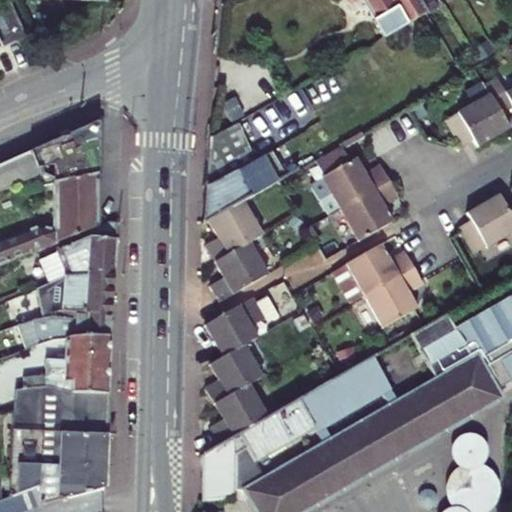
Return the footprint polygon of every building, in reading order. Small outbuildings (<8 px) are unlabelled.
[(0,0),(0,51),(27,39),(8,0),(0,0)] [(427,16),(417,0),(360,0),(384,39),(402,29),(427,16)] [(432,0),(417,0),(427,16),(438,9),(432,0)] [(427,16),(402,29),(411,44),(435,30),(427,16)] [(511,106),(511,108),(511,89),(504,94),(496,80),(483,87),(489,95),(499,114),(511,106)] [(444,122),(459,148),(472,141),(476,148),(508,129),(499,114),(489,95),(444,122)] [(237,124),(211,138),(202,227),(208,224),(243,203),(279,182),(281,181),(274,167),(260,174),(251,158),(237,124)] [(53,183),(98,174),(98,132),(88,126),(0,165),(0,190),(35,175),(38,167),(53,164),(53,183)] [(339,211),(389,182),(380,166),(366,173),(357,158),(354,160),(345,142),(314,160),(324,178),(311,186),(329,216),(339,211)] [(99,225),(98,174),(53,183),(52,231),(40,229),(24,233),(33,253),(79,233),(99,225)] [(279,182),(291,202),(297,198),(286,178),(281,181),(279,182)] [(357,243),(394,221),(385,206),(398,198),(389,182),(339,211),(357,243)] [(511,220),(510,217),(498,196),(466,215),(470,222),(458,229),(473,256),(511,233),(511,220)] [(243,203),(208,224),(218,241),(204,248),(214,264),(248,244),(262,236),(243,203)] [(53,245),(67,276),(85,276),(85,271),(113,273),(116,217),(99,225),(79,233),(53,245)] [(0,266),(33,253),(24,233),(0,242),(0,266)] [(210,287),(219,303),(266,276),(248,244),(214,264),(223,280),(210,287)] [(344,265),(364,298),(413,269),(403,251),(390,259),(381,244),(344,265)] [(413,269),(364,298),(382,329),(418,308),(410,293),(423,285),(413,269)] [(62,312),(91,314),(111,315),(113,273),(85,271),(85,276),(67,276),(62,276),(61,279),(43,287),(43,296),(62,297),(62,312)] [(0,304),(26,294),(21,283),(0,292),(0,304)] [(511,297),(478,317),(506,366),(511,362),(511,297)] [(204,326),(222,358),(243,346),(257,338),(251,328),(263,320),(250,300),(204,326)] [(36,346),(67,339),(73,337),(110,338),(111,315),(91,314),(91,319),(49,319),(48,314),(41,315),(41,320),(32,322),(36,346)] [(455,330),(447,315),(428,327),(439,346),(458,334),(463,332),(468,329),(464,324),(455,330)] [(478,317),(464,324),(468,329),(463,332),(477,356),(502,398),(503,397),(498,388),(511,380),(511,362),(506,366),(478,317)] [(0,333),(0,360),(36,346),(32,322),(0,333)] [(304,511),(502,398),(477,356),(463,332),(458,334),(439,346),(428,327),(411,337),(437,381),(398,403),(373,358),(268,419),(220,447),(202,458),(202,501),(234,501),(235,492),(245,492),(256,511),(304,511)] [(72,393),(107,396),(110,338),(73,337),(67,339),(66,361),(48,361),(47,377),(25,378),(25,389),(48,387),(72,393)] [(205,389),(214,406),(249,386),(262,379),(243,346),(222,358),(209,366),(218,382),(205,389)] [(249,386),(214,406),(223,422),(210,430),(220,447),(268,419),(249,386)] [(16,390),(12,450),(58,435),(106,435),(107,396),(72,393),(48,387),(25,389),(16,390)] [(495,511),(501,471),(485,468),(489,437),(458,433),(447,509),(443,509),(442,511),(495,511)] [(0,500),(0,511),(19,511),(42,504),(104,490),(106,435),(58,435),(12,450),(8,497),(0,500)]
